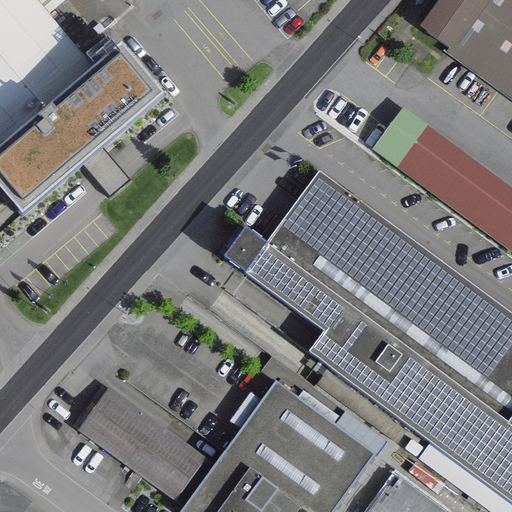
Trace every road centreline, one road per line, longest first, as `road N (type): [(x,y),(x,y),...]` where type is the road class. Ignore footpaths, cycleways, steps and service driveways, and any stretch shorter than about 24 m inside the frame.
road 1 (tertiary): [(0,408),(373,0)]
road 2 (residential): [(0,435),(92,511)]
